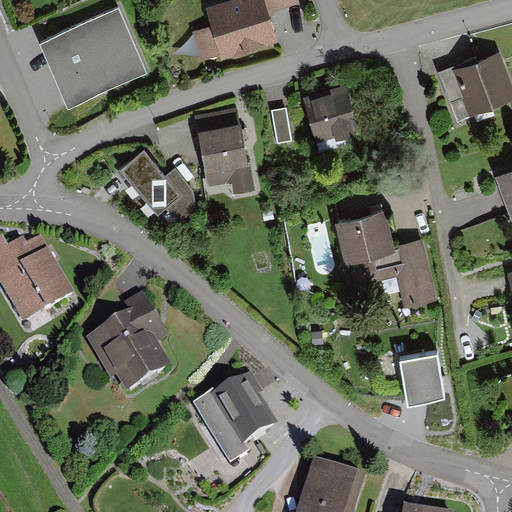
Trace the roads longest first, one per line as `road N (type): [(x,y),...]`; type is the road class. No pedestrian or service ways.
road 1 (unclassified): [(30,208),(87,218),(144,246),(400,447),(501,479)]
road 2 (residential): [(50,163),(181,96),(342,51)]
road 3 (residential): [(342,51),(511,6)]
road 4 (residential): [(50,163),(0,51)]
